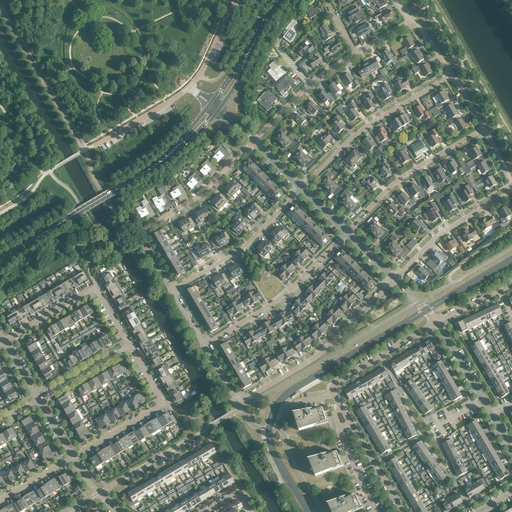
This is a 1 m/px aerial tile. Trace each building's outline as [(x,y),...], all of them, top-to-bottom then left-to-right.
[(366,0),(369,4),(372,2),(375,6),(377,5),(380,9),(386,5),(386,2),(383,0),(366,0)] [(359,18),(361,16),(355,6),(347,11),(349,14),(347,15),(351,22),(354,21),(355,23),(361,20),(359,18)] [(321,17),(323,16),(318,8),(314,10),(313,7),(308,10),(309,12),(308,13),(311,19),(313,17),(317,23),(323,20),(321,17)] [(394,17),(390,10),(381,15),(380,12),(374,16),(376,20),(381,17),(384,22),(394,17)] [(284,39),(290,44),(297,35),(295,33),(296,33),(293,29),(297,23),(293,20),(285,29),(288,32),(285,36),(286,37),(284,39)] [(368,24),(355,30),(359,37),(372,32),(368,24)] [(332,33),(331,31),(330,32),(326,25),(320,29),(323,33),(321,34),(325,41),(331,38),(330,35),(332,33)] [(400,51),(403,56),(408,53),(406,50),(407,49),(408,50),(414,46),(410,37),(403,41),(407,47),(400,51)] [(327,44),(322,48),(326,53),(330,50),(332,50),(334,53),(341,48),(341,47),(341,46),(337,41),(329,47),(327,44)] [(304,44),(297,51),(302,56),(307,51),(310,54),(314,50),(310,45),(308,47),(304,44)] [(418,50),(410,56),(413,60),(414,60),(417,64),(424,60),(420,54),(421,53),(418,50)] [(396,69),(401,66),(396,57),(393,59),(388,51),(387,51),(386,51),(385,52),(384,53),(381,55),(386,64),(391,61),(396,69)] [(318,53),(315,54),(317,57),(309,62),(313,68),(321,63),(319,59),(321,58),(318,53)] [(405,55),(397,59),(399,63),(407,58),(405,55)] [(366,64),(365,64),(371,73),(379,68),(374,59),(370,62),(370,63),(366,65),(366,64)] [(268,72),(276,82),(286,73),(284,70),(283,71),(279,67),(281,66),(276,60),(270,65),(271,65),(271,68),(271,69),(268,72)] [(371,73),(365,64),(366,65),(362,68),(361,67),(357,69),(362,78),(371,73)] [(418,67),(413,70),(415,74),(421,71),(425,77),(433,72),(428,64),(419,69),(418,67)] [(388,74),(385,69),(380,72),(383,77),(388,74)] [(349,74),(342,78),(347,87),(351,85),(352,85),(355,89),(358,87),(360,86),(357,80),(354,82),(349,74)] [(277,91),(280,93),(283,96),(290,88),(289,88),(291,86),(292,87),(296,82),(295,82),(287,75),(279,82),(280,83),(275,87),(276,87),(278,90),(277,91)] [(399,78),(393,82),(399,92),(405,88),(404,87),(409,84),(406,79),(401,82),(399,78)] [(333,93),(330,95),(335,101),(340,97),(338,94),(341,91),(340,91),(342,90),(343,88),(340,85),(339,85),(337,86),(334,83),(329,87),(333,93)] [(383,89),(379,92),(384,101),(391,97),(389,94),(390,92),(389,92),(391,91),(387,84),(382,87),(383,89)] [(278,99),(268,90),(265,93),(266,94),(263,97),(263,96),(260,98),(257,101),(259,103),(260,102),(268,111),(273,106),(272,106),(274,104),(275,105),(276,104),(274,103),(278,99)] [(436,96),(439,101),(435,104),(438,110),(445,105),(443,103),(449,99),(444,91),(436,96)] [(319,96),(321,99),(319,100),(322,104),(324,103),(325,104),(328,101),(330,105),(335,101),(330,95),(328,97),(324,92),(319,96)] [(363,102),(368,110),(375,106),(371,100),(374,98),(371,93),(365,96),(367,99),(363,102)] [(307,111),(311,115),(313,114),(314,115),(319,109),(312,102),(306,107),(309,110),(307,111)] [(350,111),(347,113),(352,120),(353,120),(355,120),(359,116),(354,109),(357,107),(353,102),(348,106),(351,109),(350,111)] [(458,115),(452,104),(445,109),(451,119),(458,115)] [(423,116),(425,120),(431,117),(428,112),(425,113),(420,106),(414,110),(419,119),(423,116)] [(406,114),(398,119),(403,127),(410,122),(406,114)] [(299,115),(294,119),(301,126),(307,119),(303,115),(301,117),(299,115)] [(342,120),(339,117),(338,116),(333,120),(336,122),(332,126),(338,133),(344,128),(339,123),(342,120)] [(403,127),(398,119),(390,123),(395,132),(403,127)] [(467,127),(462,119),(454,123),(460,132),(467,127)] [(320,123),(316,127),(320,131),(324,126),(320,123)] [(279,142),(281,144),(287,138),(283,134),(286,131),(283,127),(275,135),(277,137),(275,140),(279,143),(279,142)] [(381,142),(389,138),(383,128),(378,131),(380,134),(377,136),(381,142)] [(433,147),(440,143),(436,136),(439,135),(435,129),(430,133),(432,135),(431,137),(428,139),(433,147)] [(318,142),(324,148),(329,143),(328,142),(332,138),(327,133),(323,137),(318,142)] [(369,150),(376,146),(369,137),(363,142),(369,150)] [(291,142),(287,138),(281,144),(283,146),(282,146),(286,149),(288,147),(290,150),(296,143),(293,140),(291,142)] [(420,153),(426,150),(421,142),(417,144),(418,146),(412,149),(417,157),(421,155),(420,153)] [(405,153),(408,151),(405,145),(399,149),(401,151),(401,153),(397,155),(402,164),(409,160),(405,153)] [(226,157),(229,154),(221,146),(214,153),(216,155),(213,158),(218,162),(221,159),(224,162),(228,158),(226,157)] [(298,160),(299,162),(305,156),(301,152),(303,150),(300,147),(293,153),(296,156),(294,158),(297,161),(298,160)] [(472,156),(474,160),(482,155),(477,147),(470,152),(473,155),(472,156)] [(353,152),(349,156),(357,163),(363,157),(355,149),(353,151),(353,152)] [(309,160),(305,156),(299,162),(301,164),(304,167),(306,165),(308,168),(314,161),(311,158),(309,160)] [(357,163),(349,156),(345,160),(345,159),(342,162),(350,169),(352,167),(353,168),(355,168),(356,166),(357,165),(356,164),(357,163)] [(216,168),(208,159),(201,166),(203,168),(200,171),(205,176),(207,173),(211,176),(214,172),(213,171),(216,168)] [(241,168),(246,172),(253,165),(251,163),(252,163),(249,160),(241,168)] [(388,169),(391,166),(386,161),(381,165),(383,167),(383,168),(379,171),(385,179),(388,176),(389,176),(391,175),(391,174),(392,173),(388,169)] [(457,172),(458,175),(460,174),(461,175),(465,173),(462,168),(458,170),(454,161),(447,165),(452,174),(455,172),(457,172)] [(485,161),(477,165),(482,175),(490,170),(486,165),(487,165),(485,161)] [(255,166),(253,165),(246,172),(250,176),(258,168),(255,166)] [(261,171),(258,168),(250,176),(254,180),(262,173),(260,172),(261,171)] [(448,184),(452,182),(449,176),(446,178),(441,169),(434,173),(436,177),(436,178),(437,180),(438,180),(440,183),(446,180),(448,184)] [(325,187),(327,189),(333,183),(329,179),(332,176),(328,172),(321,180),(323,182),(321,184),(325,188),(325,187)] [(201,185),(200,184),(203,181),(194,173),(188,180),(190,182),(187,185),(191,189),(194,186),(198,189),(201,185)] [(263,175),(262,173),(254,180),(259,185),(266,177),(264,174),(263,175)] [(487,187),(489,186),(490,188),(497,184),(492,176),(484,181),(487,187)] [(269,179),(266,177),(259,185),(263,189),(270,181),(269,180),(269,179)] [(436,191),(439,189),(436,183),(433,184),(428,177),(422,180),(425,185),(424,186),(424,187),(425,189),(426,189),(426,188),(427,190),(433,186),(436,191)] [(370,181),(369,180),(364,185),(371,193),(377,187),(375,185),(378,182),(374,178),(370,181)] [(232,182),(228,185),(236,193),(242,188),(234,180),(232,182)] [(272,183),(270,181),(263,189),(267,193),(275,185),(272,182),(272,183)] [(337,186),(333,183),(327,189),(328,190),(328,191),(331,194),(333,192),(336,194),(342,188),(338,185),(337,186)] [(181,184),(173,189),(175,191),(170,194),(174,199),(177,197),(179,201),(184,198),(183,197),(187,194),(181,184)] [(236,193),(228,185),(225,189),(225,190),(223,192),(231,199),(236,193)] [(278,188),(275,185),(267,193),(272,197),(279,190),(277,188),(278,188)] [(415,185),(409,189),(414,197),(417,195),(419,195),(421,199),(426,196),(423,191),(420,193),(415,185)] [(466,202),(472,199),(470,195),(473,194),(468,186),(463,189),(465,192),(461,194),(466,202)] [(280,191),(279,190),(272,197),(276,202),(284,194),(281,191),(280,191)] [(344,206),(346,207),(352,201),(349,198),(352,196),(346,190),(338,197),(342,201),(340,203),(344,206)] [(411,205),(413,206),(416,203),(412,198),(410,200),(403,193),(398,198),(405,205),(407,203),(409,203),(411,205)] [(165,194),(157,198),(156,197),(152,199),(155,203),(154,203),(157,209),(161,207),(163,210),(168,208),(167,206),(171,204),(165,194)] [(219,195),(215,199),(223,207),(228,201),(221,194),(219,196),(219,195)] [(449,212),(456,208),(454,205),(457,204),(453,195),(447,199),(448,201),(444,203),(449,212)] [(154,214),(146,199),(141,202),(143,206),(140,208),(139,207),(136,209),(141,218),(145,216),(147,220),(152,217),(151,216),(154,214)] [(223,207),(215,199),(212,203),(210,205),(217,212),(223,207)] [(356,205),(352,201),(346,207),(348,209),(347,210),(350,213),(352,211),(355,213),(361,207),(357,203),(356,205)] [(255,203),(250,208),(257,216),(261,212),(262,210),(255,203)] [(397,213),(398,213),(402,217),(406,212),(402,208),(399,210),(392,203),(387,209),(394,216),(397,213)] [(428,206),(431,211),(427,213),(433,222),(439,218),(435,211),(438,210),(434,203),(428,206)] [(288,213),(292,217),(299,210),(298,209),(298,208),(296,205),(288,213)] [(503,225),(509,222),(507,219),(508,218),(511,215),(506,207),(499,211),(503,218),(500,220),(503,225)] [(204,209),(200,211),(205,221),(212,217),(207,208),(204,209)] [(257,216),(250,208),(244,214),(252,221),(253,219),(254,220),(257,216)] [(301,212),(299,210),(292,217),(297,222),(304,214),(302,211),(301,212)] [(205,221),(200,211),(195,214),(196,214),(193,216),(198,225),(205,221)] [(307,216),(304,214),(297,222),(301,226),(308,218),(306,217),(307,216)] [(232,222),(234,224),(242,232),(246,228),(245,228),(247,226),(238,216),(232,222)] [(188,218),(183,221),(189,230),(196,226),(191,217),(188,219),(188,218)] [(484,230),(490,227),(490,225),(495,222),(492,217),(487,220),(486,219),(479,223),(484,230)] [(310,220),(308,218),(301,226),(305,230),(313,222),(310,219),(310,220)] [(373,234),(379,228),(381,226),(377,222),(373,219),(367,225),(370,228),(368,230),(371,233),(372,233),(373,234)] [(422,233),(426,228),(417,220),(411,226),(417,232),(419,230),(422,233)] [(189,230),(183,221),(179,224),(177,226),(182,234),(189,230)] [(316,225),(313,222),(305,230),(309,234),(317,227),(315,225),(316,225)] [(242,232),(234,224),(229,230),(236,237),(238,235),(239,235),(242,232)] [(282,228),(280,226),(278,228),(274,231),(282,239),(288,233),(287,232),(288,231),(284,226),(282,228)] [(318,228),(317,227),(309,234),(314,238),(321,231),(319,228),(318,228)] [(383,232),(379,228),(373,234),(375,236),(374,236),(378,240),(380,238),(382,240),(388,234),(385,230),(383,232)] [(468,230),(461,234),(466,243),(473,239),(472,237),(477,235),(474,229),(469,232),(468,230)] [(154,239),(156,241),(164,236),(161,231),(153,236),(153,237),(154,239)] [(282,239),(274,231),(271,235),(269,237),(277,245),(282,239)] [(324,233),(321,231),(314,238),(318,243),(325,235),(324,234),(324,233)] [(226,232),(219,236),(225,246),(229,243),(229,242),(231,241),(226,232)] [(327,237),(325,235),(318,243),(323,247),(330,239),(327,236),(327,237)] [(167,241),(164,236),(156,241),(156,242),(157,244),(159,246),(167,241)] [(225,246),(219,236),(213,240),(218,249),(220,248),(221,248),(225,246)] [(390,251),(392,252),(398,246),(394,242),(397,239),(393,236),(386,243),(388,246),(386,248),(390,251)] [(264,242),(260,246),(268,253),(274,248),(266,240),(264,242)] [(413,240),(408,245),(409,246),(408,247),(411,251),(418,244),(413,240)] [(449,249),(450,251),(459,246),(455,240),(450,243),(450,241),(445,244),(448,249),(449,249)] [(170,246),(167,241),(159,246),(159,247),(160,249),(161,249),(162,251),(170,246)] [(207,243),(201,247),(206,257),(211,254),(210,253),(213,252),(207,243)] [(173,252),(170,246),(162,251),(162,252),(163,254),(164,254),(165,256),(173,252)] [(268,253),(260,246),(257,249),(257,250),(255,252),(263,259),(268,253)] [(402,250),(398,246),(392,252),(393,254),(396,258),(398,256),(401,258),(408,250),(405,247),(402,250)] [(206,257),(201,247),(194,251),(199,260),(202,259),(206,257)] [(303,247),(297,253),(304,261),(307,258),(306,257),(310,254),(303,247)] [(334,258),(339,263),(346,256),(344,254),(345,253),(342,251),(334,258)] [(176,257),(173,252),(165,256),(165,257),(165,258),(166,259),(167,259),(168,262),(176,257)] [(431,258),(438,266),(444,260),(445,261),(448,258),(443,253),(440,256),(436,252),(431,258)] [(304,261),(297,253),(291,259),(298,266),(301,262),(302,263),(304,261)] [(347,257),(346,256),(339,263),(343,267),(351,259),(348,257),(347,257)] [(179,262),(176,257),(168,262),(169,262),(168,263),(169,265),(170,264),(171,267),(179,262)] [(353,262),(351,259),(343,267),(347,271),(355,264),(353,262)] [(451,259),(447,262),(453,267),(456,264),(451,259)] [(430,260),(427,264),(434,271),(438,268),(430,260)] [(183,267),(179,262),(171,267),(172,268),(171,268),(172,270),(173,270),(174,272),(183,267)] [(289,262),(283,268),(291,275),(293,272),(292,272),(296,268),(289,262)] [(237,264),(233,267),(239,276),(246,272),(240,264),(238,265),(237,264)] [(356,265),(355,264),(347,271),(352,275),(359,268),(357,265),(356,265)] [(186,272),(183,267),(174,272),(175,273),(174,273),(175,275),(176,275),(177,277),(186,272)] [(239,276),(233,267),(229,270),(227,272),(232,281),(239,276)] [(422,267),(416,273),(424,281),(429,275),(431,277),(433,274),(429,270),(427,272),(422,267)] [(291,275),(283,268),(277,274),(284,280),(287,277),(288,278),(291,275)] [(362,270),(359,268),(352,275),(356,280),(363,272),(362,271),(362,270)] [(324,274),(322,276),(329,284),(335,277),(328,271),(325,274),(324,274)] [(83,272),(78,275),(83,282),(84,281),(85,283),(89,281),(83,272)] [(365,274),(363,272),(356,280),(360,284),(368,276),(365,273),(365,274)] [(105,282),(105,283),(113,278),(110,273),(100,279),(103,283),(105,282)] [(221,274),(217,277),(222,286),(229,282),(224,273),(221,275),(221,274)] [(436,273),(430,279),(434,283),(440,277),(436,273)] [(83,282),(78,275),(73,278),(79,287),(83,285),(82,283),(83,282)] [(329,284),(322,276),(319,279),(320,280),(316,283),(323,290),(329,284)] [(371,279),(368,276),(360,284),(365,288),(372,281),(370,279),(371,279)] [(222,286),(217,277),(212,279),(213,280),(210,281),(216,290),(222,286)] [(79,287),(73,278),(70,279),(67,281),(71,288),(74,287),(75,289),(79,287)] [(116,283),(113,278),(105,283),(106,284),(104,285),(106,289),(116,283)] [(71,288),(67,281),(63,283),(64,283),(61,285),(66,294),(70,292),(69,290),(71,288)] [(373,282),(372,281),(365,288),(369,292),(377,285),(374,282),(373,282)] [(117,286),(116,283),(106,289),(109,293),(111,291),(112,294),(120,289),(118,286),(117,286)] [(311,287),(309,289),(316,297),(322,290),(316,284),(312,287),(311,287)] [(66,294),(61,285),(56,288),(60,295),(61,295),(63,297),(66,294)] [(188,294),(189,297),(197,292),(194,287),(186,292),(186,293),(187,295),(188,294)] [(60,295),(56,288),(51,291),(57,300),(61,298),(59,296),(60,295)] [(122,292),(120,289),(112,294),(113,296),(111,297),(114,301),(123,296),(121,293),(122,292)] [(316,297),(309,289),(306,292),(307,293),(304,296),(310,303),(316,297)] [(257,290),(249,294),(255,303),(258,301),(257,300),(261,298),(257,290)] [(57,300),(51,291),(48,293),(48,292),(45,294),(49,302),(51,300),(53,302),(57,300)] [(200,297),(197,292),(189,297),(189,298),(190,300),(191,300),(192,302),(200,297)] [(350,292),(344,298),(352,306),(352,305),(353,306),(355,304),(354,303),(355,302),(354,301),(357,299),(350,292)] [(49,302),(45,294),(41,296),(42,296),(39,298),(44,307),(48,305),(47,303),(49,302)] [(255,303),(249,294),(242,299),(247,307),(251,304),(252,305),(255,303)] [(126,301),(123,296),(114,301),(116,305),(118,304),(119,305),(126,301)] [(203,302),(200,297),(192,302),(193,303),(192,303),(193,305),(194,305),(195,307),(203,302)] [(233,304),(238,313),(241,311),(241,310),(245,308),(239,297),(231,301),(233,304)] [(299,300),(296,302),(304,310),(310,304),(303,297),(299,300)] [(44,307),(39,298),(34,301),(38,308),(39,308),(40,310),(44,307)] [(352,306),(344,298),(338,304),(345,311),(348,307),(349,308),(352,306)] [(38,308),(34,301),(29,304),(34,313),(38,311),(37,309),(38,308)] [(129,306),(126,301),(119,305),(119,306),(117,307),(120,311),(129,306)] [(207,307),(203,302),(195,307),(196,308),(195,308),(196,310),(197,310),(198,312),(207,307)] [(304,310),(296,302),(294,305),(294,306),(291,309),(298,316),(304,310)] [(34,313),(29,304),(26,306),(26,305),(22,307),(27,315),(29,313),(31,316),(34,313)] [(238,313),(233,304),(225,308),(230,316),(234,314),(235,315),(238,313)] [(87,305),(83,308),(88,316),(93,313),(90,308),(89,308),(87,305)] [(498,305),(492,307),(497,316),(502,314),(498,305)] [(27,315),(22,307),(19,309),(20,310),(17,311),(22,321),(26,318),(25,316),(27,315)] [(210,313),(207,307),(198,312),(199,313),(198,313),(199,315),(200,315),(201,318),(210,313)] [(336,307),(330,313),(337,320),(340,317),(339,317),(343,313),(336,307)] [(497,316),(492,307),(488,309),(492,318),(497,316)] [(88,316),(83,308),(78,311),(83,319),(88,316)] [(125,317),(126,318),(133,313),(130,308),(121,314),(123,318),(125,317)] [(492,318),(488,309),(483,312),(487,321),(492,318)] [(22,321),(17,311),(12,314),(16,322),(17,321),(18,323),(22,321)] [(83,319),(78,311),(74,313),(79,322),(83,319)] [(281,315),(286,324),(287,326),(292,323),(291,321),(294,319),(289,311),(285,314),(284,313),(281,315)] [(487,321),(483,312),(478,314),(482,323),(487,321)] [(79,322),(74,313),(69,316),(75,325),(74,324),(79,322)] [(136,318),(133,313),(126,318),(127,319),(125,320),(127,324),(136,318)] [(213,318),(210,313),(201,318),(202,318),(201,319),(202,321),(203,320),(204,323),(213,318)] [(337,320),(330,313),(324,319),(331,325),(334,322),(335,323),(337,320)] [(16,322),(12,314),(7,317),(9,321),(7,322),(10,325),(16,322)] [(482,323),(478,314),(473,316),(477,325),(482,323)] [(286,324),(281,315),(278,316),(278,317),(274,320),(279,328),(286,324)] [(75,325),(69,316),(64,319),(70,328),(75,325)] [(477,325),(473,316),(468,319),(472,328),(477,325)] [(138,321),(136,318),(127,324),(129,328),(131,326),(133,329),(141,324),(139,321),(138,321)] [(216,323),(213,318),(204,323),(205,324),(204,324),(205,326),(206,325),(207,328),(216,323)] [(70,328),(64,319),(60,322),(64,330),(69,327),(70,328)] [(472,328),(468,319),(463,321),(468,330),(472,328)] [(268,322),(265,324),(271,333),(278,329),(273,320),(269,323),(268,322)] [(322,321),(315,327),(323,335),(325,332),(324,331),(328,328),(322,321)] [(468,330),(463,321),(458,324),(463,333),(468,330)] [(64,330),(60,322),(55,324),(60,333),(64,330)] [(511,328),(511,322),(503,326),(506,332),(511,328)] [(219,328),(216,323),(207,328),(208,329),(207,329),(208,331),(209,331),(210,333),(219,328)] [(60,333),(55,324),(50,327),(55,335),(60,333)] [(143,327),(141,324),(133,329),(134,331),(132,332),(134,336),(144,331),(142,328),(143,327)] [(271,333),(265,324),(262,326),(263,327),(258,329),(263,337),(271,333)] [(55,335),(50,327),(46,330),(48,333),(47,333),(50,338),(55,335)] [(323,335),(315,327),(309,333),(315,339),(319,336),(320,337),(323,335)] [(253,331),(249,333),(255,342),(262,338),(257,330),(253,332),(253,331)] [(147,335),(144,331),(134,336),(137,340),(139,339),(139,340),(147,335)] [(255,342),(249,333),(246,335),(247,336),(243,338),(248,347),(255,342)] [(28,342),(25,344),(27,348),(35,343),(33,339),(35,337),(33,334),(26,339),(28,341),(27,341),(28,342)] [(101,338),(106,346),(110,344),(108,341),(109,340),(106,335),(105,336),(104,334),(100,336),(101,338)] [(307,334),(300,339),(306,348),(309,346),(308,345),(312,342),(307,334)] [(149,340),(147,335),(139,340),(140,341),(138,342),(140,346),(149,340)] [(106,346),(101,338),(96,341),(101,349),(106,346)] [(306,348),(300,339),(293,344),(298,352),(302,349),(303,350),(306,348)] [(151,343),(149,340),(140,346),(142,350),(145,349),(146,351),(154,346),(152,343),(151,343)] [(425,343),(430,352),(434,350),(432,345),(429,340),(425,343)] [(101,349),(96,341),(92,344),(97,352),(101,349)] [(482,346),(479,341),(471,347),(474,351),(482,346)] [(38,348),(35,343),(27,348),(30,353),(38,348)] [(221,350),(222,353),(230,348),(227,343),(219,347),(220,348),(219,349),(220,351),(221,350)] [(430,352),(425,343),(423,344),(422,345),(421,345),(426,354),(430,352)] [(97,352),(92,344),(87,346),(87,345),(86,345),(92,355),(97,352)] [(434,350),(430,352),(435,361),(440,359),(436,353),(437,353),(434,344),(432,345),(434,350)] [(92,355),(86,345),(82,348),(87,358),(92,355)] [(290,345),(283,350),(288,359),(291,357),(291,356),(295,354),(290,345)] [(426,354),(421,345),(419,346),(418,347),(417,348),(422,356),(426,354)] [(156,349),(154,346),(146,351),(147,353),(145,354),(147,358),(157,353),(155,350),(156,349)] [(485,351),(482,346),(474,351),(476,356),(485,351)] [(41,353),(38,348),(30,353),(33,358),(41,353)] [(87,358),(82,348),(81,348),(82,349),(78,352),(82,360),(87,358)] [(234,353),(230,348),(222,353),(223,354),(222,354),(223,356),(224,356),(225,358),(234,353)] [(422,356),(417,348),(415,348),(414,349),(413,350),(418,359),(422,356)] [(288,359),(283,350),(276,354),(280,362),(285,360),(285,361),(288,359)] [(418,359),(413,350),(411,351),(411,350),(410,352),(409,352),(414,361),(418,359)] [(488,356),(485,351),(476,356),(479,361),(488,356)] [(82,360),(78,352),(73,355),(78,363),(82,360)] [(414,361),(409,352),(408,353),(407,353),(406,354),(405,354),(411,363),(414,361)] [(44,357),(41,353),(33,358),(35,362),(44,357)] [(160,358),(157,353),(147,358),(150,362),(152,361),(152,362),(160,358)] [(237,358),(234,353),(225,358),(226,359),(225,359),(226,361),(227,361),(228,363),(237,358)] [(411,363),(405,354),(404,355),(403,355),(402,356),(401,357),(407,366),(411,363)] [(78,363),(73,355),(68,358),(73,366),(78,363)] [(273,356),(266,360),(271,369),(274,367),(273,366),(278,364),(273,356)] [(490,360),(488,356),(479,361),(482,365),(490,360)] [(46,362),(44,357),(35,362),(38,367),(46,362)] [(407,366),(401,357),(400,358),(400,357),(399,358),(398,359),(403,368),(407,366)] [(73,366),(68,358),(63,361),(66,366),(67,365),(69,368),(73,366)] [(163,364),(160,358),(152,362),(153,363),(151,364),(153,368),(156,367),(157,368),(163,364)] [(240,363),(237,358),(228,363),(229,364),(228,364),(229,366),(230,366),(231,368),(240,363)] [(403,368),(398,359),(396,360),(395,361),(394,361),(399,370),(403,368)] [(271,369),(266,360),(258,364),(263,373),(267,370),(268,371),(271,369)] [(493,365),(490,360),(482,365),(485,370),(493,365)] [(399,370),(394,361),(390,364),(392,367),(392,369),(393,369),(395,373),(399,370)] [(432,366),(434,371),(443,365),(443,364),(442,363),(441,361),(432,366)] [(49,367),(46,362),(38,367),(41,371),(49,367)] [(242,362),(240,363),(231,368),(232,369),(231,369),(232,371),(233,371),(234,373),(243,368),(245,367),(242,362)] [(118,365),(116,366),(121,375),(125,373),(127,377),(130,375),(124,364),(122,365),(121,363),(121,364),(118,365)] [(167,370),(163,364),(157,368),(158,369),(155,371),(157,375),(159,374),(160,375),(167,370)] [(444,367),(443,365),(434,371),(437,374),(446,369),(445,368),(445,367),(444,367)] [(496,370),(493,365),(485,370),(487,375),(496,370)] [(121,375),(116,366),(114,368),(111,369),(116,378),(121,375)] [(52,371),(49,367),(41,371),(44,376),(52,371)] [(246,374),(243,368),(234,373),(235,374),(234,375),(236,376),(237,379),(246,374)] [(383,368),(379,370),(384,379),(388,376),(386,372),(385,371),(383,368)] [(116,378),(111,369),(109,371),(106,372),(111,380),(116,378)] [(447,371),(446,369),(437,374),(439,378),(448,373),(447,372),(447,371)] [(170,375),(167,370),(160,375),(161,376),(159,377),(161,381),(170,375)] [(377,371),(375,372),(380,381),(384,379),(379,370),(378,371),(377,371)] [(499,374),(496,370),(487,375),(490,379),(499,374)] [(55,376),(52,371),(44,376),(46,380),(49,378),(51,382),(58,377),(57,375),(55,376)] [(111,380),(106,372),(104,374),(104,373),(102,375),(106,383),(111,380)] [(373,374),(371,375),(377,383),(380,381),(375,372),(374,373),(373,373),(373,374)] [(449,375),(448,373),(439,378),(441,382),(450,377),(450,376),(449,374),(449,375)] [(249,379),(246,374),(237,379),(238,379),(237,380),(239,382),(239,381),(240,384),(249,379)] [(502,379),(499,374),(490,379),(493,384),(502,379)] [(106,383),(102,375),(99,377),(97,378),(102,386),(106,383)] [(172,378),(170,375),(161,381),(163,385),(165,383),(167,386),(175,381),(173,378),(172,378)] [(369,376),(367,377),(373,386),(377,383),(371,375),(370,375),(369,376)] [(365,378),(364,379),(369,388),(373,386),(367,377),(366,377),(365,378)] [(451,378),(450,377),(441,382),(444,386),(453,381),(452,380),(452,378),(451,378)] [(102,386),(97,378),(94,379),(92,381),(97,389),(102,386)] [(10,384),(7,379),(0,383),(0,386),(1,389),(10,384)] [(252,384),(249,379),(240,384),(241,385),(242,387),(244,389),(252,384)] [(361,380),(360,381),(365,390),(369,388),(364,379),(363,380),(361,380)] [(405,388),(406,389),(415,383),(412,379),(404,385),(405,386),(405,388)] [(504,384),(502,379),(493,384),(496,389),(504,384)] [(97,389),(92,381),(89,382),(89,383),(87,384),(92,392),(97,389)] [(176,384),(175,381),(167,386),(168,388),(166,389),(168,393),(178,388),(176,385),(176,384)] [(357,383),(356,384),(361,393),(365,390),(360,381),(359,382),(357,382),(357,383)] [(454,382),(453,381),(444,386),(446,390),(455,385),(454,384),(454,382)] [(418,387),(415,383),(406,389),(407,390),(408,391),(409,393),(418,387)] [(12,388),(10,384),(1,389),(4,393),(12,388)] [(92,392),(87,384),(85,385),(82,387),(87,395),(92,392)] [(354,385),(352,386),(357,395),(361,393),(356,384),(355,384),(353,385),(354,385)] [(507,388),(504,384),(496,389),(498,393),(507,388)] [(456,386),(455,385),(446,390),(448,394),(457,388),(456,386)] [(350,387),(348,388),(353,397),(357,395),(352,386),(351,387),(350,387)] [(87,395),(82,387),(79,388),(77,390),(82,398),(87,395)] [(420,391),(418,387),(409,393),(410,394),(410,395),(411,395),(412,396),(420,391)] [(15,393),(12,388),(4,393),(7,398),(15,393)] [(180,393),(178,388),(168,393),(170,397),(173,396),(173,397),(180,393)] [(348,388),(344,391),(346,394),(346,396),(347,396),(349,400),(353,397),(348,388)] [(458,390),(457,388),(448,394),(451,398),(459,392),(459,391),(459,390),(458,390)] [(510,393),(507,388),(498,393),(501,398),(510,393)] [(139,389),(135,391),(138,395),(134,397),(139,405),(141,404),(142,404),(144,402),(143,401),(145,400),(139,389)] [(384,396),(386,400),(397,395),(397,394),(397,392),(396,392),(395,390),(384,396)] [(70,392),(69,391),(59,398),(60,399),(58,400),(58,401),(60,403),(61,406),(69,401),(67,397),(71,395),(71,394),(70,392)] [(423,394),(420,391),(412,396),(412,397),(413,399),(414,400),(423,394)] [(462,396),(459,392),(451,398),(453,402),(457,399),(457,400),(459,398),(462,396)] [(18,397),(15,393),(7,398),(10,403),(15,400),(15,399),(18,397)] [(185,401),(180,393),(173,397),(174,398),(172,399),(174,403),(179,401),(181,404),(185,401)] [(425,398),(423,394),(414,400),(415,401),(415,402),(416,402),(417,404),(425,398)] [(398,396),(397,395),(386,400),(388,404),(390,403),(399,399),(399,398),(399,396),(398,396)] [(139,405),(134,397),(129,400),(134,408),(137,407),(137,406),(139,405)] [(428,402),(425,398),(417,404),(417,405),(418,406),(419,408),(428,402)] [(400,400),(399,399),(390,403),(392,407),(401,403),(401,402),(401,400),(400,400)] [(134,408),(129,400),(125,403),(129,411),(132,410),(134,408)] [(72,406),(69,401),(61,406),(62,408),(64,410),(72,406)] [(430,405),(428,402),(419,408),(420,408),(421,410),(422,411),(430,405)] [(129,411),(125,403),(120,406),(125,414),(127,413),(127,412),(129,411)] [(402,404),(401,403),(392,407),(394,411),(403,407),(403,406),(403,404),(402,404)] [(433,409),(430,405),(422,411),(425,415),(428,413),(430,412),(429,412),(433,409)] [(75,410),(72,406),(64,410),(65,413),(66,413),(67,415),(75,410)] [(125,414),(120,406),(115,409),(120,417),(122,416),(125,414)] [(368,410),(365,406),(356,411),(357,413),(358,415),(359,415),(368,410)] [(404,408),(403,407),(394,411),(396,415),(405,411),(405,410),(405,408),(404,408)] [(120,417),(115,409),(110,412),(115,420),(118,418),(117,418),(120,417)] [(78,415),(75,410),(67,415),(68,418),(70,420),(78,415)] [(313,412),(312,412),(310,412),(309,411),(308,411),(307,411),(307,412),(307,413),(294,415),(296,422),(298,421),(299,424),(297,425),(300,433),(317,427),(327,424),(323,410),(313,412)] [(370,414),(368,410),(359,415),(360,417),(359,417),(360,418),(361,419),(370,414)] [(406,412),(405,411),(396,415),(398,419),(407,415),(407,414),(407,412),(406,412)] [(115,420),(110,412),(105,414),(110,423),(112,421),(112,422),(115,420)] [(167,413),(162,416),(167,425),(169,428),(177,423),(172,415),(170,417),(167,413)] [(110,423),(105,414),(100,417),(105,426),(108,424),(110,423)] [(372,418),(370,414),(361,419),(362,421),(363,422),(363,423),(372,418)] [(81,420),(78,415),(70,420),(71,423),(73,425),(81,420)] [(408,416),(407,415),(398,419),(400,423),(409,419),(409,418),(409,416),(408,416)] [(162,416),(157,419),(162,428),(163,431),(166,430),(164,427),(167,425),(162,416)] [(28,418),(27,417),(16,423),(18,426),(22,424),(24,427),(33,422),(31,420),(32,420),(30,417),(28,418)] [(105,426),(100,417),(95,420),(100,429),(102,427),(105,426)] [(157,418),(150,422),(156,432),(160,429),(162,432),(163,431),(162,428),(157,419),(157,418)] [(374,422),(372,418),(363,423),(364,425),(365,426),(366,427),(374,422)] [(410,420),(409,419),(400,423),(402,427),(411,423),(411,422),(411,420),(410,420)] [(84,425),(81,420),(73,425),(74,427),(76,430),(84,425)] [(467,426),(470,430),(479,425),(476,421),(473,422),(471,423),(467,426)] [(34,425),(33,422),(24,427),(27,432),(36,427),(34,424),(34,425)] [(156,432),(150,422),(143,426),(144,427),(149,436),(150,435),(151,438),(153,438),(151,435),(156,432)] [(377,426),(374,422),(366,427),(367,429),(366,429),(367,430),(368,431),(377,426)] [(412,424),(411,423),(402,427),(404,431),(413,427),(413,426),(413,424),(412,424)] [(87,430),(84,425),(76,430),(77,433),(78,435),(87,430)] [(479,426),(479,425),(470,430),(472,434),(481,428),(480,427),(479,426)] [(379,430),(377,426),(368,431),(369,433),(370,434),(370,435),(379,430)] [(37,430),(36,427),(27,432),(30,437),(38,432),(37,430)] [(149,436),(144,427),(139,430),(144,439),(147,437),(149,440),(151,438),(150,435),(149,436)] [(414,428),(413,427),(404,431),(406,435),(415,431),(415,430),(415,428),(414,428)] [(17,437),(12,428),(9,430),(7,432),(11,440),(17,437)] [(481,429),(481,428),(472,434),(474,438),(483,432),(482,431),(483,430),(481,429)] [(89,434),(87,430),(78,435),(80,437),(81,440),(82,440),(83,439),(84,441),(95,434),(93,431),(89,434)] [(139,430),(134,433),(139,442),(138,442),(140,445),(143,444),(141,441),(144,439),(139,430)] [(381,433),(379,430),(370,435),(371,436),(371,437),(372,438),(372,439),(381,433)] [(416,433),(415,431),(406,435),(408,440),(417,435),(417,434),(417,432),(416,433)] [(11,440),(7,432),(4,433),(2,434),(7,443),(11,440)] [(40,434),(38,432),(30,437),(33,442),(41,437),(40,434)] [(133,432),(127,436),(132,446),(137,443),(139,446),(140,445),(138,442),(139,442),(134,433),(133,432)] [(484,433),(483,432),(474,438),(477,442),(485,436),(485,435),(485,434),(484,433)] [(384,437),(381,433),(372,439),(373,440),(373,441),(374,442),(375,443),(384,437)] [(132,446),(127,436),(120,440),(120,441),(121,441),(126,449),(128,452),(129,451),(128,448),(132,446)] [(486,437),(485,436),(477,442),(479,445),(488,440),(487,438),(486,437)] [(43,440),(41,437),(33,442),(36,447),(44,442),(43,440)] [(386,441),(384,437),(375,443),(376,444),(375,444),(376,445),(377,446),(386,441)] [(442,444),(444,448),(453,444),(451,440),(447,442),(447,441),(445,443),(442,444)] [(488,441),(488,440),(479,445),(481,449),(490,444),(489,442),(488,441)] [(126,449),(121,441),(120,441),(115,444),(121,453),(124,451),(126,454),(128,452),(126,449)] [(388,445),(386,441),(377,446),(378,448),(379,449),(379,450),(388,445)] [(412,447),(415,451),(424,445),(423,443),(422,442),(421,441),(412,447)] [(46,444),(44,442),(36,447),(39,452),(47,447),(46,444)] [(115,444),(111,447),(110,447),(116,456),(115,456),(117,459),(119,457),(118,454),(121,453),(115,444)] [(216,453),(211,444),(206,447),(211,456),(216,453)] [(455,448),(453,444),(444,448),(445,450),(445,451),(446,452),(455,448)] [(491,445),(490,444),(481,449),(483,453),(492,448),(491,446),(492,446),(491,445)] [(391,449),(388,445),(379,450),(382,454),(385,452),(387,452),(387,451),(391,449)] [(424,446),(424,445),(415,451),(418,455),(426,449),(425,447),(424,446)] [(110,446),(103,450),(109,459),(114,457),(116,460),(117,459),(115,456),(116,456),(110,447),(111,447),(110,446)] [(49,449),(47,447),(39,452),(42,457),(50,452),(49,450),(49,449)] [(211,456),(206,447),(201,450),(202,450),(207,458),(211,456)] [(457,452),(455,448),(446,452),(447,454),(446,454),(447,456),(448,457),(457,452)] [(493,449),(492,448),(483,453),(486,457),(495,452),(494,450),(493,449)] [(427,449),(426,449),(418,455),(420,458),(429,452),(428,451),(428,450),(427,449)] [(109,459),(103,450),(97,454),(97,455),(97,454),(104,466),(107,465),(105,462),(109,459)] [(207,458),(202,450),(197,453),(202,461),(207,458)] [(51,454),(50,452),(42,457),(44,460),(40,463),(42,466),(52,460),(52,458),(53,457),(52,454),(51,454)] [(429,453),(429,452),(420,458),(423,462),(431,456),(430,454),(431,454),(429,453)] [(459,456),(457,452),(448,457),(449,458),(448,458),(449,460),(450,461),(459,456)] [(495,453),(495,452),(486,457),(488,461),(497,456),(496,454),(495,453)] [(202,461),(197,453),(193,456),(198,464),(202,461)] [(104,466),(97,454),(97,455),(89,459),(89,460),(90,459),(91,462),(93,465),(95,468),(94,468),(101,464),(103,467),(104,466)] [(344,468),(338,455),(334,456),(333,456),(328,457),(325,458),(325,457),(324,457),(323,457),(322,458),(322,459),(309,462),(310,462),(312,468),(314,468),(315,471),(313,471),(313,472),(314,471),(317,479),(344,468)] [(459,456),(450,461),(451,462),(450,462),(451,464),(452,465),(461,460),(462,459),(461,455),(459,456)] [(198,464),(193,456),(188,458),(193,467),(198,464)] [(432,457),(431,456),(423,462),(425,466),(434,460),(433,458),(432,457)] [(498,457),(497,456),(488,461),(490,465),(499,459),(498,458),(499,458),(498,457)] [(188,458),(184,461),(183,461),(188,469),(193,467),(188,458)] [(387,463),(389,467),(398,462),(396,458),(392,460),(391,460),(390,461),(387,463)] [(35,467),(30,459),(25,462),(30,470),(32,469),(35,467)] [(500,460),(499,459),(490,465),(493,469),(502,463),(501,462),(501,461),(500,460)] [(183,460),(178,463),(184,472),(188,469),(183,461),(184,461),(183,460)] [(435,460),(434,460),(425,466),(428,469),(437,463),(435,462),(436,461),(435,460)] [(463,464),(461,460),(452,465),(453,466),(452,467),(453,468),(454,469),(463,464)] [(30,470),(25,462),(20,465),(25,473),(27,472),(30,470)] [(401,466),(398,462),(389,467),(390,468),(390,469),(391,469),(392,471),(401,466)] [(184,472),(178,463),(174,466),(179,475),(184,472)] [(437,464),(437,463),(428,469),(431,473),(439,467),(438,465),(437,464)] [(502,464),(502,463),(493,469),(495,472),(504,467),(503,466),(503,465),(502,464)] [(465,468),(463,464),(454,469),(455,470),(454,471),(455,472),(456,473),(465,468)] [(25,473),(20,465),(15,468),(20,476),(23,475),(22,474),(25,473)] [(179,475),(174,466),(169,469),(174,478),(179,475)] [(403,470),(401,466),(392,471),(392,472),(393,473),(394,475),(403,470)] [(440,468),(439,467),(431,473),(433,477),(442,471),(441,469),(440,468)] [(504,468),(504,467),(495,472),(497,476),(506,471),(505,469),(504,468)] [(20,476),(15,468),(10,471),(15,479),(17,478),(20,476)] [(467,472),(465,468),(456,473),(457,474),(456,475),(457,476),(458,477),(467,472)] [(174,478),(169,469),(164,472),(170,480),(174,478)] [(405,473),(403,470),(394,475),(394,476),(395,477),(396,479),(405,473)] [(15,479),(10,471),(5,474),(10,482),(13,480),(15,479)] [(442,472),(442,471),(433,477),(436,480),(444,474),(443,473),(444,472),(442,472)] [(509,475),(506,471),(497,476),(500,480),(504,478),(505,477),(509,475)] [(170,480),(164,472),(160,474),(165,483),(170,480)] [(67,473),(58,478),(65,489),(67,488),(65,485),(72,482),(72,481),(71,482),(70,479),(68,476),(66,473),(67,473)] [(407,477),(405,473),(396,479),(397,480),(397,481),(398,483),(407,477)] [(10,482),(5,474),(0,477),(5,485),(7,483),(7,484),(10,482)] [(165,483),(160,474),(155,477),(155,478),(156,478),(160,486),(165,483)] [(234,483),(229,474),(224,477),(229,486),(234,483)] [(445,475),(444,474),(436,480),(438,484),(447,478),(446,476),(445,475)] [(58,477),(51,481),(57,490),(61,488),(63,491),(65,489),(58,478),(58,477)] [(229,486),(224,477),(219,479),(224,488),(229,486)] [(410,481),(407,477),(398,483),(399,484),(399,485),(400,485),(401,486),(410,481)] [(160,486),(156,478),(155,478),(151,481),(156,489),(160,486)] [(448,479),(447,478),(438,484),(441,488),(450,482),(448,480),(449,480),(448,479)] [(483,478),(476,482),(481,491),(482,491),(484,490),(485,489),(485,488),(487,486),(483,478)] [(224,488),(219,479),(215,482),(220,490),(224,488)] [(57,490),(51,481),(45,485),(51,494),(53,497),(54,496),(52,493),(57,490)] [(156,489),(151,481),(146,483),(151,491),(156,489)] [(412,485),(410,481),(401,486),(401,487),(402,489),(403,490),(412,485)] [(220,490),(215,482),(210,485),(215,493),(220,490)] [(481,491),(476,482),(472,485),(477,494),(478,493),(480,493),(480,492),(481,491)] [(151,491),(146,483),(142,486),(146,494),(151,491)] [(51,494),(45,485),(40,488),(45,497),(48,495),(50,498),(53,497),(51,494)] [(215,493),(210,485),(205,488),(210,496),(215,493)] [(414,489),(412,485),(403,490),(404,491),(404,493),(405,494),(414,489)] [(477,494),(472,485),(468,487),(474,496),(474,495),(476,495),(477,494)] [(142,486),(137,489),(142,497),(146,494),(142,486)] [(474,496),(468,487),(464,489),(467,493),(466,494),(468,495),(469,498),(474,496)] [(40,488),(35,491),(40,500),(40,501),(41,504),(44,502),(42,499),(45,497),(40,488)] [(137,488),(132,491),(137,500),(142,497),(137,489),(137,488)] [(210,496),(205,488),(201,490),(206,499),(210,496)] [(417,493),(414,489),(405,494),(406,495),(406,497),(407,496),(408,498),(417,493)] [(35,490),(28,494),(34,504),(38,501),(40,504),(41,504),(40,501),(40,500),(35,491),(35,490)] [(206,499),(201,490),(196,493),(201,502),(206,499)] [(139,502),(137,500),(132,491),(127,494),(128,494),(133,503),(127,506),(130,508),(139,502)] [(201,502),(196,493),(191,496),(197,505),(201,502)] [(419,497),(417,493),(408,498),(408,499),(409,500),(410,502),(419,497)] [(458,493),(454,496),(459,505),(463,502),(461,499),(460,497),(458,493)] [(34,504),(28,494),(21,498),(22,499),(27,508),(28,508),(30,511),(31,510),(29,507),(34,504)] [(133,503),(128,494),(127,494),(120,499),(127,506),(133,503)] [(346,497),(345,498),(343,498),(342,498),(341,498),(340,498),(340,499),(340,500),(327,504),(328,504),(331,510),(332,509),(333,511),(352,511),(362,508),(355,494),(346,498),(346,497)] [(197,505),(191,496),(187,499),(192,508),(197,505)] [(459,505),(454,496),(450,498),(455,507),(457,506),(458,505),(459,505)] [(421,501),(419,497),(410,502),(410,503),(411,504),(412,506),(421,501)] [(455,507),(450,498),(446,500),(451,509),(453,508),(454,507),(455,507)] [(27,508),(22,499),(17,502),(22,511),(25,509),(26,511),(27,511),(30,511),(28,508),(27,508)] [(192,508),(187,499),(182,501),(187,510),(187,511),(192,508)] [(451,509),(446,500),(442,503),(441,501),(438,503),(443,511),(446,510),(447,511),(449,511),(450,510),(451,509)] [(187,510),(182,501),(178,504),(182,511),(183,511),(187,510)] [(423,504),(421,501),(412,506),(413,507),(413,508),(414,508),(415,510),(423,504)] [(17,502),(12,505),(15,511),(20,511),(22,511),(17,502)]
